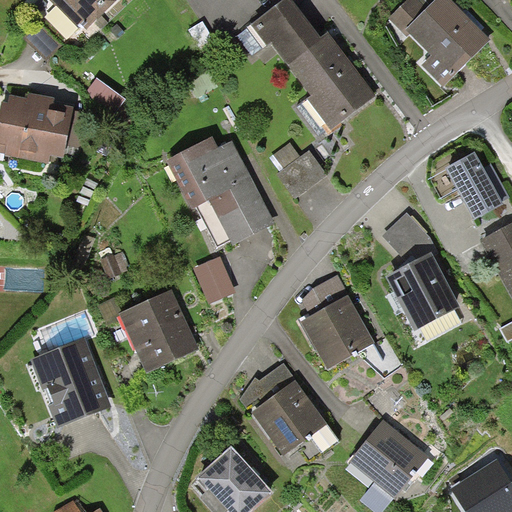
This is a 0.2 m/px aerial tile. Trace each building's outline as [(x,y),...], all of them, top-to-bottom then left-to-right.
[(116,0),(51,0),(56,5),(83,32),(116,0)] [(318,39),(288,0),(281,0),(249,25),(267,49),(271,46),(310,96),(305,100),(330,134),(376,99),(325,33),(318,39)] [(487,43),(447,0),(434,0),(423,11),(413,0),(407,0),(389,17),(404,34),(407,31),(430,56),(420,66),(439,87),(487,43)] [(61,53),(83,32),(56,5),(34,26),(61,53)] [(45,100),(8,93),(6,106),(0,104),(0,147),(14,151),(12,160),(45,167),(47,157),(60,160),(71,108),(62,106),(60,113),(43,110),(45,100)] [(140,113),(123,100),(106,122),(124,135),(140,113)] [(215,137),(168,162),(194,209),(209,202),(233,247),(277,226),(232,144),(222,149),(215,137)] [(269,156),(279,171),(301,157),(291,142),(269,156)] [(485,170),(474,152),(444,170),(475,222),(503,206),(500,201),(508,197),(490,167),(485,170)] [(434,257),(439,255),(429,236),(408,213),(385,236),(405,262),(396,269),(399,273),(386,279),(414,333),(460,308),(434,257)] [(511,223),(478,242),(511,302),(511,223)] [(111,258),(99,263),(107,281),(118,277),(111,258)] [(228,262),(199,272),(214,309),(242,298),(228,262)] [(376,346),(339,278),(303,297),(312,315),(301,321),(328,372),(376,346)] [(169,293),(117,317),(145,376),(197,352),(169,293)] [(82,342),(28,362),(54,430),(108,410),(82,342)] [(329,423),(285,363),(260,383),(256,379),(241,401),(284,456),(329,423)] [(385,511),(429,457),(382,419),(347,462),(373,483),(357,503),(368,511),(385,511)] [(250,511),(269,496),(229,448),(198,474),(212,491),(200,500),(209,511),(220,511),(223,509),(225,511),(250,511)] [(511,511),(511,498),(492,467),(453,492),(465,511),(511,511)] [(83,511),(77,501),(59,511),(97,511),(96,510),(93,511),(83,511)]
